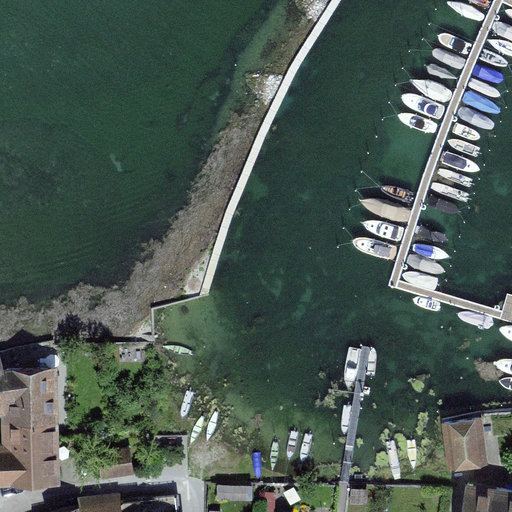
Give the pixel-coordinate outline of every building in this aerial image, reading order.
[(0,478),(27,478),(27,447),(32,431),(56,431),(55,367),(2,370),(0,385),(0,401),(4,400),(6,442),(0,442),(0,478)] [(486,462),(481,417),(445,421),(450,466),(486,462)] [(27,447),(27,478),(57,478),(56,431),(32,431),(27,447)] [(104,475),(131,471),(129,448),(101,452),(104,475)] [(463,511),(511,511),(511,489),(469,483),(463,511)] [(180,511),(179,494),(81,506),(82,511),(180,511)]
